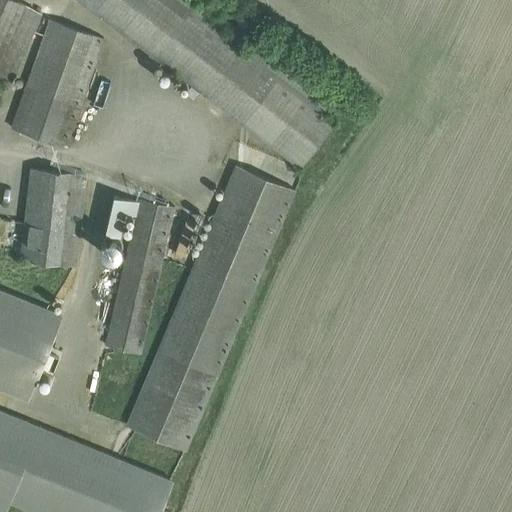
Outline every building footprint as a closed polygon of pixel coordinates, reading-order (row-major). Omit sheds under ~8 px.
[(0,0),(0,77),(12,82),(41,14),(23,2),(24,0),(22,0),(0,0)] [(180,0),(84,0),(193,83),(187,91),(194,97),(200,88),(302,166),(337,120),(240,45),(258,21),(246,11),(233,29),(230,26),(224,34),(180,0)] [(15,129),(67,146),(103,35),(51,18),(15,129)] [(127,424),(187,449),(296,189),(236,164),(127,424)] [(77,264),(88,173),(32,167),(22,257),(77,264)] [(107,343),(142,351),(177,206),(114,191),(105,228),(133,234),(107,343)] [(107,239),(103,243),(102,248),(104,253),(108,256),(113,257),(118,256),(121,252),(123,246),(121,241),(117,238),(112,237),(107,239)] [(0,386),(30,398),(64,313),(0,288),(0,386)] [(0,509),(5,511),(6,511),(11,500),(41,511),(160,511),(174,479),(0,409),(0,509)]
